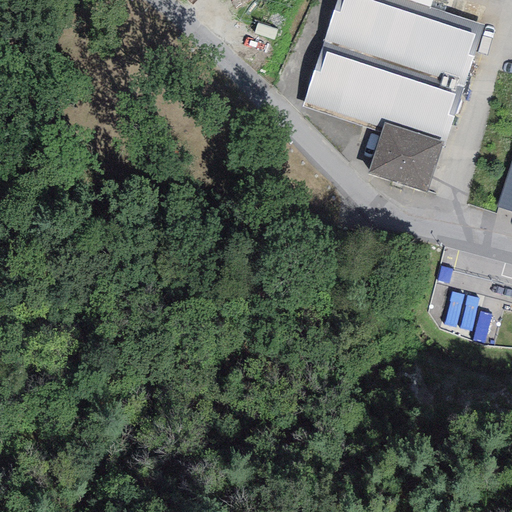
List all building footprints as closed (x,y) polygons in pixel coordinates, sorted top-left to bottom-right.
[(430,11),(395,0),(338,0),(302,109),(382,134),(384,125),(444,146),(481,27),(430,11)] [(395,0),(430,11),(433,0),(395,0)] [(426,196),(444,146),(384,125),(382,134),(368,177),(426,196)] [(511,160),(496,209),(511,214),(511,160)] [(511,300),(454,288),(445,330),(511,344),(511,300)]
